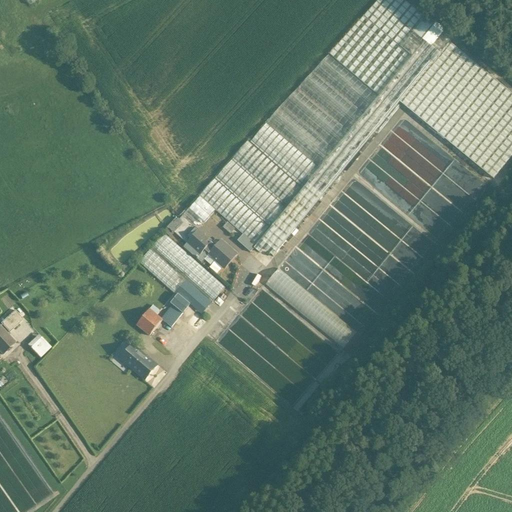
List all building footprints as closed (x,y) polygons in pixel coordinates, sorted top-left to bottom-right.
[(404,0),(379,0),(329,55),(379,97),(412,57),(402,48),(414,33),(426,18),(404,0)] [(444,31),(427,17),(426,18),(414,33),(440,54),(451,42),(453,39),(444,31)] [(379,97),(335,151),(320,168),(309,182),(324,195),(402,101),(440,54),(414,33),(402,48),(412,57),(379,97)] [(511,154),(511,92),(451,42),(440,54),(402,101),(495,176),(511,154)] [(329,55),(282,106),(335,151),(379,97),(329,55)] [(335,151),(282,106),(267,123),(320,168),(335,151)] [(320,168),(267,123),(251,142),(302,188),(303,189),(309,182),(320,168)] [(251,142),(249,141),(233,158),(285,207),(302,188),(251,142)] [(443,172),(413,151),(405,163),(403,162),(400,166),(407,171),(407,170),(426,183),(429,179),(431,181),(435,176),(439,179),(443,172)] [(285,207),(233,158),(215,179),(272,229),(273,227),(273,228),(274,226),(273,225),(287,209),(285,207)] [(272,229),(215,179),(200,196),(200,197),(216,210),(245,236),(256,246),(262,240),(272,229)] [(303,189),(302,188),(285,207),(287,209),(273,225),(274,226),(273,228),(273,227),(272,229),(262,240),(277,253),(324,195),(309,182),(303,189)] [(304,256),(295,272),(322,289),(323,290),(328,283),(336,280),(332,270),(321,263),(328,261),(310,249),(315,249),(318,244),(318,247),(373,282),(373,281),(381,269),(383,275),(385,274),(391,277),(391,230),(372,218),(369,210),(372,205),(365,205),(365,199),(356,199),(355,201),(346,195),(343,186),(302,250),(304,256)] [(462,202),(464,205),(472,198),(467,192),(461,197),(464,200),(462,202)] [(216,210),(200,197),(189,209),(205,223),(216,210)] [(205,223),(189,209),(179,221),(182,224),(183,223),(195,234),(199,230),(199,229),(205,223)] [(177,219),(168,227),(174,233),(175,232),(182,224),(179,221),(177,219)] [(195,234),(183,223),(182,224),(175,232),(187,243),(195,234)] [(174,233),(168,227),(165,231),(171,237),(174,233)] [(199,229),(199,230),(195,234),(187,243),(201,256),(206,249),(212,242),(199,229)] [(226,288),(165,234),(139,263),(200,317),(226,288)] [(256,246),(245,236),(239,243),(251,253),(256,246)] [(237,255),(221,241),(217,245),(212,242),(206,249),(216,259),(215,260),(224,269),(231,261),(230,260),(232,258),(234,259),(237,255)] [(216,259),(206,249),(201,256),(187,243),(184,246),(202,262),(205,259),(211,265),(215,260),(216,259)] [(356,331),(277,268),(264,285),(343,347),(356,331)] [(249,300),(216,342),(251,369),(286,376),(287,366),(284,366),(282,360),(290,357),(296,362),(301,356),(293,359),(290,349),(283,343),(285,331),(291,332),(294,327),(300,328),(301,323),(304,323),(305,320),(309,321),(300,314),(297,317),(266,293),(261,299),(258,299),(257,304),(255,299),(255,301),(249,300)] [(224,302),(218,297),(214,302),(220,307),(224,302)] [(174,304),(161,319),(171,328),(184,312),(174,304)] [(153,306),(150,310),(156,315),(159,311),(153,306)] [(150,310),(137,326),(148,335),(161,319),(156,315),(150,310)] [(23,320),(15,311),(11,315),(19,324),(23,320)] [(19,324),(11,315),(6,320),(14,329),(19,324)] [(201,319),(193,328),(198,332),(206,322),(202,318),(201,319)] [(14,329),(6,320),(1,324),(9,333),(14,329)] [(0,327),(0,352),(2,355),(15,343),(0,327)] [(40,335),(28,345),(39,357),(50,347),(40,335)] [(156,366),(132,346),(121,359),(146,379),(156,366)] [(194,354),(165,393),(170,397),(179,385),(181,383),(189,372),(191,370),(200,358),(194,354)] [(247,393),(200,358),(191,370),(238,405),(247,393)] [(213,391),(189,372),(181,383),(205,401),(213,391)] [(226,420),(179,385),(170,397),(217,432),(226,420)] [(236,408),(213,391),(205,401),(228,418),(236,408)] [(0,511),(23,511),(35,505),(33,501),(11,497),(12,491),(16,475),(7,473),(5,483),(0,482),(0,511)]
